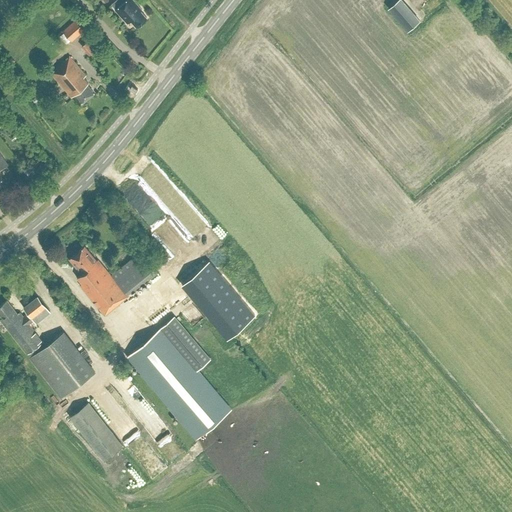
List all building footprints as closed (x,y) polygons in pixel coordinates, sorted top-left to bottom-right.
[(124,0),(115,8),(127,22),(130,19),(136,26),(147,16),(141,10),(142,9),(134,0),(124,0)] [(420,19),(402,0),(395,0),(388,7),(407,30),(420,19)] [(32,7),(26,12),(30,16),(36,11),(33,7),(32,7)] [(72,40),(84,28),(75,19),(63,30),(72,40)] [(83,101),(94,92),(87,83),(89,82),(83,75),(86,73),(69,54),(50,70),(72,96),(75,92),(83,101)] [(0,170),(8,164),(0,152),(0,184),(8,179),(0,170)] [(117,224),(121,230),(131,222),(126,217),(117,224)] [(85,245),(70,257),(82,271),(77,275),(82,281),(81,283),(80,283),(105,314),(107,312),(124,298),(128,295),(127,293),(131,290),(132,291),(158,271),(139,250),(112,272),(111,273),(98,258),(97,259),(85,245)] [(254,313),(209,259),(182,283),(227,336),(254,313)] [(7,299),(0,304),(0,314),(1,316),(0,316),(0,318),(0,319),(61,396),(94,370),(63,331),(46,344),(30,323),(34,319),(31,316),(45,306),(46,305),(45,305),(40,297),(39,296),(38,297),(25,308),(28,311),(23,315),(20,311),(18,313),(7,299)] [(73,305),(88,324),(94,319),(79,300),(73,305)] [(174,315),(127,356),(173,411),(196,438),(207,428),(227,411),(230,408),(208,382),(197,368),(210,357),(175,316),(174,315)] [(104,460),(124,445),(88,400),(69,415),(104,460)]
